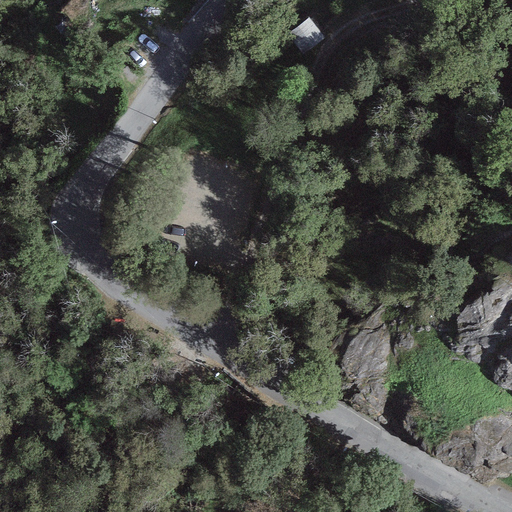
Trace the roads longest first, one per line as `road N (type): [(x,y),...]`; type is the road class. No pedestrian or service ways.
road 1 (tertiary): [(496,511),(126,295),(86,259),(77,212),(92,177),(229,0)]
road 2 (track): [(429,0),(362,20),(326,47),(255,219),(223,346)]
